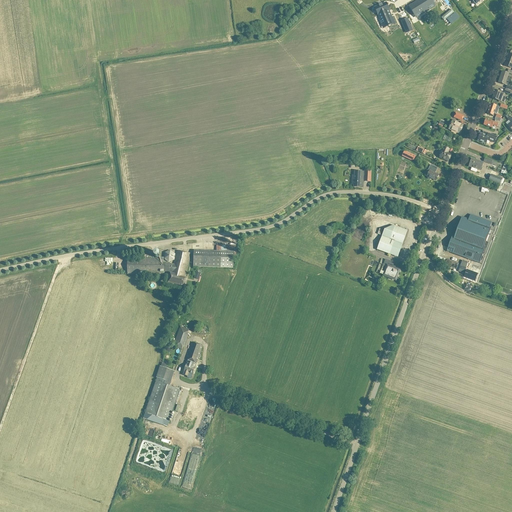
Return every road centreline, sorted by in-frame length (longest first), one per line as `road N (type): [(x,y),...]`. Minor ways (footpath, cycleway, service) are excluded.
road 1 (unclassified): [(0,269),(267,227),(343,191),(389,194),(439,211)]
road 2 (tertiary): [(332,511),(439,211)]
road 3 (tertiary): [(464,143),(511,10)]
